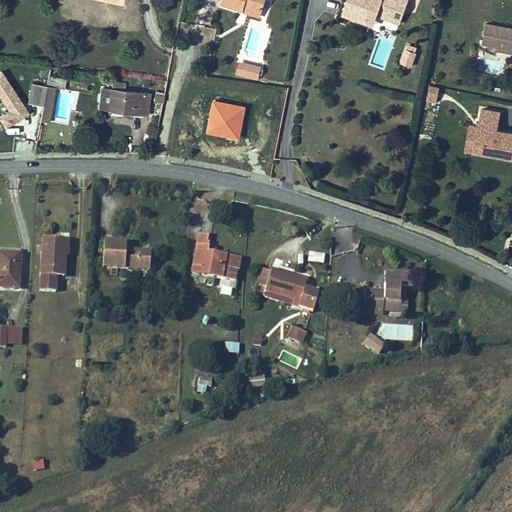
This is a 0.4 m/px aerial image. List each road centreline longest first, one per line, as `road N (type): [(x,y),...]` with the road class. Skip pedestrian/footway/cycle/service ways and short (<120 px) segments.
road 1 (tertiary): [(0,166),(159,169),(246,185),(379,227),(511,285)]
road 2 (unknown): [(159,169),(191,34)]
